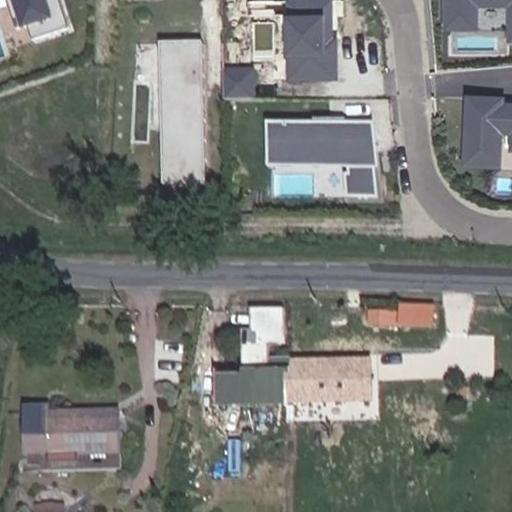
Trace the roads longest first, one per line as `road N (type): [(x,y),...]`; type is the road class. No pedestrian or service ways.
road 1 (tertiary): [(511,280),(33,266),(0,249)]
road 2 (residential): [(511,225),(464,224),(423,180),(396,0)]
